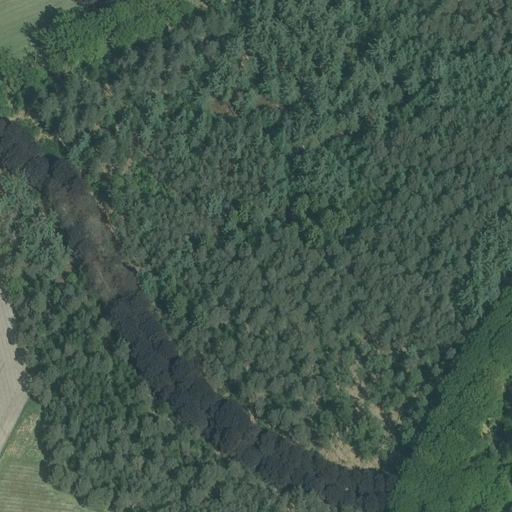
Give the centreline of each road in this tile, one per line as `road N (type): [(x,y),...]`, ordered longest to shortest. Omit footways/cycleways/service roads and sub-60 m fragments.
road 1 (track): [(511,494),(437,508),(356,498),(275,463),(189,411),(112,296),(70,213),(33,171),(0,149)]
road 2 (track): [(407,511),(511,322)]
